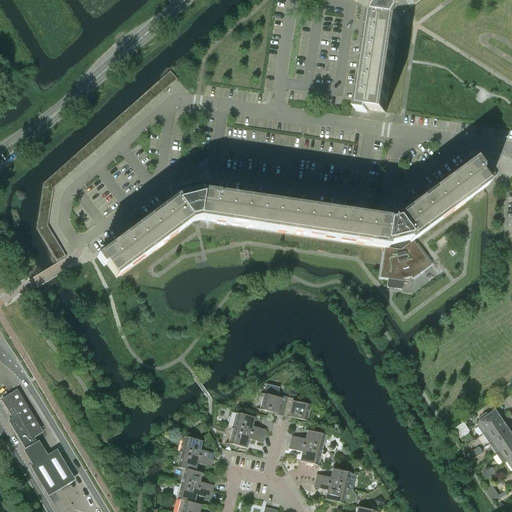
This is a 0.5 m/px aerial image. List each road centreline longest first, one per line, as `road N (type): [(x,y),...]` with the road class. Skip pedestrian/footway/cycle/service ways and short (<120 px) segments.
road 1 (residential): [(165,108),(157,185),(87,239),(69,235),(63,217),(71,190),(160,112)]
road 2 (residential): [(276,114),(511,148)]
road 3 (tertiary): [(106,511),(0,351)]
road 4 (primary): [(55,113),(183,0)]
